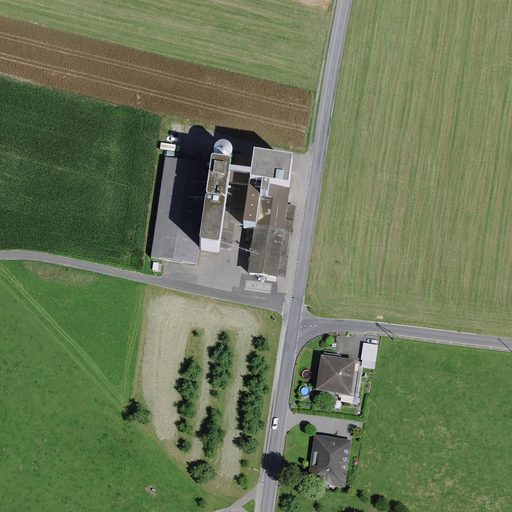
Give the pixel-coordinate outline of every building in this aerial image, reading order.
[(167,132),(182,135),(185,123),(170,119),(167,132)] [(220,150),(215,154),(214,159),(216,165),(221,168),(227,167),(231,164),(233,158),(231,153),(226,150),(220,150)] [(211,167),(166,161),(152,260),(196,266),(199,250),(211,167)] [(270,191),(289,193),(293,166),(254,161),(251,182),(251,186),(250,188),(263,190),(261,203),(268,204),(270,191)] [(211,167),(199,250),(219,253),(229,183),(230,179),(231,170),(211,167)] [(250,188),(244,229),(254,231),(257,231),(261,203),(263,190),(250,188)] [(268,204),(261,203),(257,231),(285,235),(289,205),(291,194),(289,193),(270,191),(268,204)] [(254,231),(248,275),(285,280),(296,206),(289,205),(285,235),(257,231),(254,231)] [(376,349),(362,347),(359,364),(373,366),(376,349)] [(357,367),(320,362),(315,395),(352,401),(357,367)] [(348,445),(312,440),(306,483),(342,489),(348,445)]
